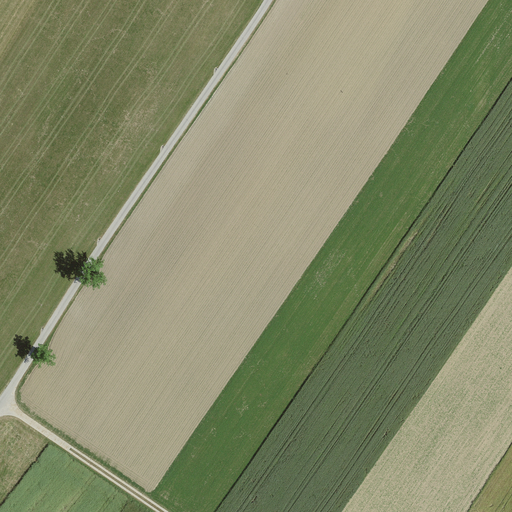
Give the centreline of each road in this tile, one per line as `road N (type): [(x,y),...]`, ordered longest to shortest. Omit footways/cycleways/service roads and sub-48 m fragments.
road 1 (unclassified): [(0,404),(268,0)]
road 2 (track): [(1,401),(161,511)]
